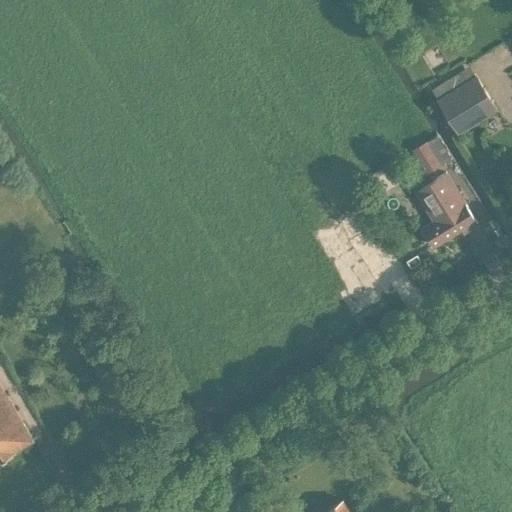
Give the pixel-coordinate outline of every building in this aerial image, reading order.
[(436,97),(437,99),(458,134),(498,109),(476,73),(436,97)] [(427,141),(413,150),(427,172),(441,163),(427,141)] [(432,219),(422,225),(434,245),(461,228),(463,232),(478,223),(464,200),(446,170),(414,190),(432,219)] [(417,253),(406,259),(411,266),(421,260),(417,253)] [(26,301),(32,298),(27,289),(21,293),(26,301)] [(0,458),(34,438),(0,383),(0,458)] [(387,511),(386,510),(384,511),(350,511),(342,498),(320,511),(387,511)]
